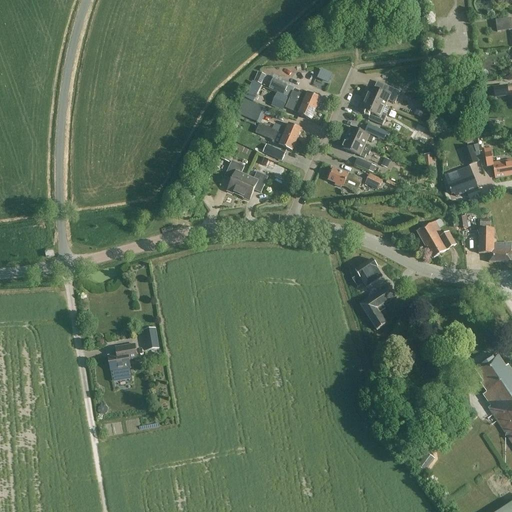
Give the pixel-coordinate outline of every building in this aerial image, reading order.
[(511,25),(511,17),(496,18),(497,27),(511,25)] [(258,72),(254,82),(262,85),(266,76),(258,72)] [(328,72),(323,82),(330,84),(334,75),(328,72)] [(424,75),(416,75),(416,84),(425,83),(424,75)] [(274,77),(269,89),(284,95),(288,86),(289,84),(274,77)] [(261,88),(254,85),(247,101),(254,104),(257,97),(261,88)] [(366,100),(385,108),(388,101),(395,105),(400,93),(384,85),(380,93),(370,88),(367,94),(368,94),(366,100)] [(292,92),(294,89),(288,86),(284,95),(290,98),(292,92)] [(509,88),(494,89),(496,98),(510,96),(509,92),(509,88)] [(290,98),(289,99),(315,110),(320,99),(301,91),(299,91),(298,94),(292,92),(290,98)] [(277,93),(271,106),(282,111),(288,98),(277,93)] [(244,100),(238,115),(247,119),(250,113),(254,105),(244,100)] [(315,110),(290,100),(286,109),(299,115),(298,116),(310,121),(315,110)] [(390,110),(385,108),(366,100),(364,105),(362,104),(360,110),(371,115),(369,120),(383,127),(387,116),(390,110)] [(254,105),(250,113),(247,119),(257,124),(260,118),(264,109),(254,105)] [(489,119),(489,130),(503,130),(503,128),(496,128),(496,119),(489,119)] [(369,124),(365,133),(370,134),(383,140),(384,137),(386,132),(373,126),(369,124)] [(270,131),(297,142),(301,131),(289,125),(287,130),(279,127),(273,125),(270,131)] [(297,142),(270,131),(258,126),(254,135),(272,142),(273,140),(280,143),(279,146),(292,152),(297,142)] [(351,129),(347,139),(364,147),(367,141),(372,143),(374,139),(351,129)] [(428,138),(419,133),(415,141),(424,146),(428,138)] [(347,139),(342,149),(365,159),(367,155),(362,153),(364,147),(347,139)] [(286,153),(267,145),(263,153),(282,162),(286,153)] [(228,162),(234,150),(227,146),(221,159),(228,162)] [(473,147),(464,150),(470,166),(479,163),(473,147)] [(511,160),(494,164),(491,150),(485,151),(488,168),(494,167),(497,180),(511,176),(511,160)] [(432,155),(424,155),(425,169),(433,169),(432,155)] [(385,158),(381,166),(387,169),(391,161),(385,158)] [(271,162),(265,159),(262,166),(268,169),(271,162)] [(373,165),(359,159),(356,166),(370,172),(374,174),(377,168),(373,166),(373,165)] [(239,196),(247,178),(242,175),(245,168),(232,162),(225,178),(232,182),(227,193),(233,195),(234,194),(239,196)] [(481,198),(473,176),(470,169),(462,172),(465,179),(461,180),(458,173),(448,177),(452,186),(449,188),(452,196),(455,195),(456,198),(467,194),(470,202),(481,198)] [(358,191),(362,181),(349,175),(348,177),(334,171),(328,182),(337,186),(336,188),(342,190),(342,188),(344,189),(346,185),(358,191)] [(247,178),(239,196),(244,199),(244,200),(250,202),(254,191),(261,194),(268,178),(257,173),(254,181),(247,178)] [(383,181),(370,174),(365,184),(378,191),(383,181)] [(463,216),(465,228),(472,227),(470,215),(463,216)] [(433,260),(456,247),(449,233),(443,236),(435,223),(418,233),(433,260)] [(490,264),(511,263),(511,244),(497,244),(497,241),(495,241),(495,230),(479,230),(480,255),(490,255),(490,264)] [(367,288),(383,277),(377,268),(378,268),(373,260),(356,271),(359,276),(351,281),(356,289),(364,284),(367,288)] [(384,306),(397,297),(390,287),(361,306),(377,331),(388,324),(380,313),(386,309),(384,306)] [(146,351),(159,349),(156,329),(143,331),(146,351)] [(129,360),(137,359),(135,345),(121,347),(122,354),(108,356),(111,372),(130,369),(131,368),(129,360)] [(498,356),(476,371),(484,383),(482,384),(487,393),(484,395),(491,406),(489,408),(511,442),(511,371),(508,366),(506,368),(498,356)] [(130,369),(111,372),(113,383),(132,380),(130,369)] [(98,408),(98,412),(100,415),(104,415),(107,413),(107,409),(105,406),(101,406),(98,408)] [(427,454),(421,463),(428,468),(434,459),(427,454)]
